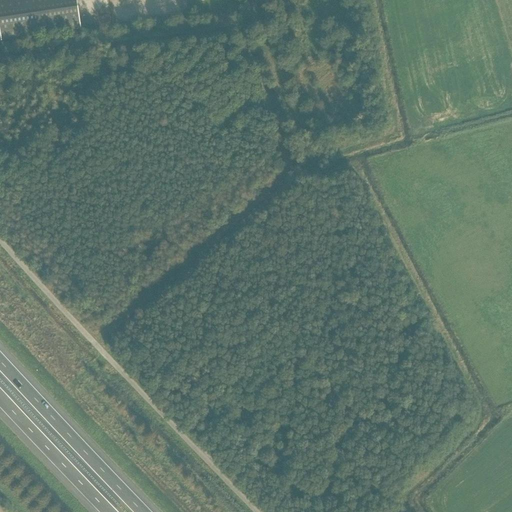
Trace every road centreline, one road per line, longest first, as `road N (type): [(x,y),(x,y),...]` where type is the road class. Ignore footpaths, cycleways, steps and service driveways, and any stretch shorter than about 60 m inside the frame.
road 1 (unclassified): [(252,511),(0,240)]
road 2 (motorway): [(141,511),(0,361)]
road 3 (motorway): [(0,399),(107,511)]
